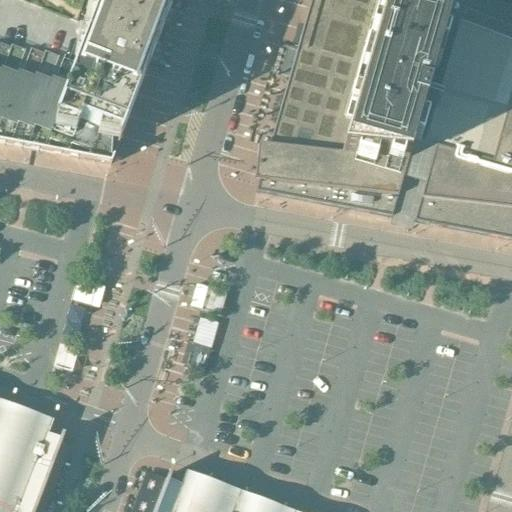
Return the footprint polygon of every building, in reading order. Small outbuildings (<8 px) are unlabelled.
[(172,0),(0,0),(0,145),(110,167),(172,0)] [(309,30),(303,50),(365,68),(384,0),(310,0),(302,28),(309,30)] [(396,0),(384,0),(365,68),(348,124),(413,143),(448,20),(396,0)] [(511,139),(511,43),(458,23),(422,146),(503,169),(511,139)] [(511,139),(503,169),(422,146),(413,143),(348,124),(365,68),(303,50),(297,48),(268,148),(258,147),(254,182),(258,183),(255,194),(391,219),(393,212),(415,218),(413,224),(511,242),(511,139)] [(220,317),(226,294),(208,289),(201,312),(220,317)] [(73,311),(64,330),(76,335),(85,316),(73,311)] [(199,319),(186,366),(204,371),(217,324),(199,319)] [(59,346),(52,369),(71,374),(78,351),(59,346)] [(0,412),(0,511),(35,511),(64,437),(61,436),(59,441),(48,437),(50,431),(0,412)] [(171,477),(168,476),(154,511),(261,511),(182,482),(180,487),(168,483),(171,477)]
